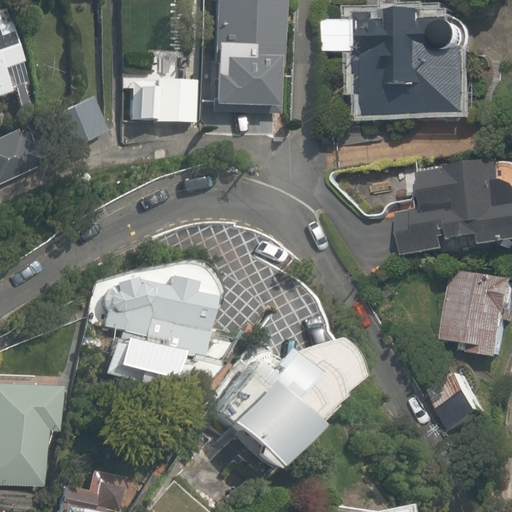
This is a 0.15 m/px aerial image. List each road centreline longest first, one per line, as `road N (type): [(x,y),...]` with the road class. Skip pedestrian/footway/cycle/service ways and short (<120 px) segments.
road 1 (unclassified): [(444,511),(415,417),(339,279),(308,234),(279,213)]
road 2 (unclassified): [(279,213),(199,195),(165,202),(79,245),(0,299)]
road 3 (residential): [(310,0),(303,163),(279,213)]
